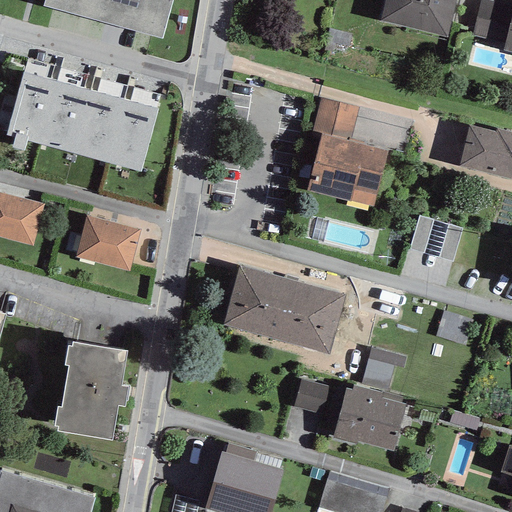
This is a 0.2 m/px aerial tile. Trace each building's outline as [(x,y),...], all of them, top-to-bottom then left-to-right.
[(171,0),(44,0),(43,6),(161,39),(171,0)] [(385,0),(381,21),(446,38),(455,0),(385,0)] [(488,0),(480,0),(473,36),(500,42),(508,4),(488,0)] [(511,8),(502,51),(511,53),(511,8)] [(348,46),(351,34),(329,30),(325,50),(333,52),(335,43),(348,46)] [(39,144),(55,81),(23,72),(6,135),(39,144)] [(55,81),(39,144),(72,154),(90,91),(55,81)] [(90,91),(72,154),(109,163),(126,101),(90,91)] [(320,98),(312,131),(321,134),(350,141),(358,107),(320,98)] [(126,101),(109,163),(140,172),(157,110),(126,101)] [(495,132),(469,126),(459,166),(511,180),(511,132),(496,128),(495,132)] [(350,141),(321,134),(306,191),(373,207),(387,151),(350,141)] [(44,205),(0,192),(0,237),(33,246),(44,205)] [(462,228),(419,215),(410,249),(453,262),(462,228)] [(128,272),(140,230),(86,216),(75,257),(128,272)] [(281,341),(297,281),(240,266),(223,325),(281,341)] [(297,281),(281,341),(329,355),(346,295),(297,281)] [(443,310),(435,336),(464,345),(473,320),(443,310)] [(57,427),(56,432),(111,441),(117,406),(124,407),(125,400),(126,400),(129,387),(121,386),(126,352),(72,343),(72,347),(67,346),(64,366),(68,366),(61,408),(57,407),(54,427),(57,427)] [(371,348),(361,384),(386,391),(393,366),(402,369),(405,357),(371,348)] [(328,385),(301,379),(294,406),(320,413),(328,385)] [(351,391),(346,389),(333,438),(356,445),(357,441),(392,451),(405,404),(401,403),(402,397),(353,385),(351,391)] [(480,418),(453,410),(449,422),(476,430),(480,418)] [(227,443),(224,453),(253,461),(256,453),(256,451),(227,443)] [(511,446),(509,446),(500,473),(511,476),(511,446)] [(224,453),(221,452),(204,509),(214,511),(270,511),(283,469),(279,469),(253,461),(224,453)] [(256,453),(253,461),(279,469),(282,461),(256,453)] [(90,511),(95,498),(0,470),(0,511),(90,511)] [(381,511),(388,489),(330,471),(318,507),(332,511),(381,511)] [(196,511),(199,502),(174,496),(170,511),(196,511)]
